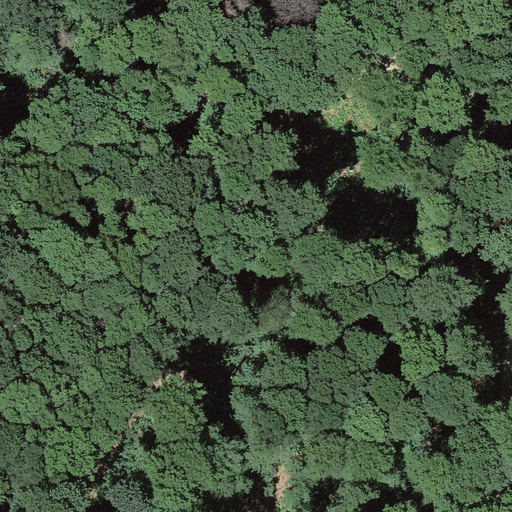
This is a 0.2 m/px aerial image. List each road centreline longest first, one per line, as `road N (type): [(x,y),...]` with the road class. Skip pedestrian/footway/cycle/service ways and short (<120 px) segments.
road 1 (track): [(511,14),(335,81),(271,93),(109,89),(0,103)]
road 2 (track): [(82,511),(134,413),(271,93)]
road 3 (track): [(511,366),(484,511)]
road 4 (track): [(402,511),(489,488),(511,466)]
